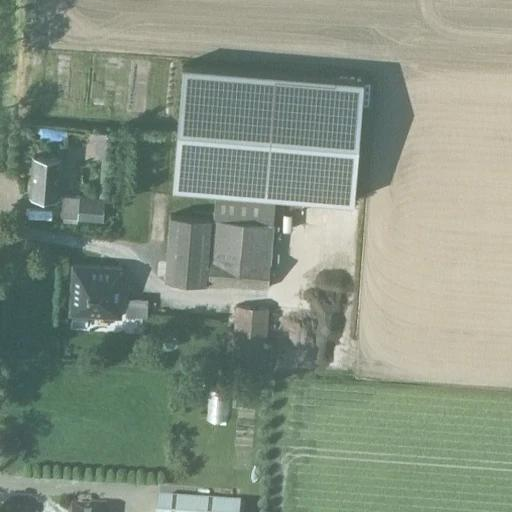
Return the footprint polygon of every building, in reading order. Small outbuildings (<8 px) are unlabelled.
[(170,192),(215,196),(215,194),(274,199),(273,201),(351,207),(361,86),(180,71),(170,192)] [(96,154),(107,154),(108,132),(97,132),(96,154)] [(61,157),(33,156),(31,182),(29,182),(29,189),(31,189),(31,194),(58,196),(61,157)] [(166,279),(267,288),(272,224),(273,201),(274,199),(215,194),(215,196),(214,213),(194,212),(194,218),(171,216),(166,279)] [(61,217),(102,219),(103,198),(62,195),(61,217)] [(74,264),(71,313),(120,316),(123,281),(120,281),(121,267),(74,264)] [(127,298),(126,314),(147,315),(147,299),(127,298)] [(236,305),(231,365),(262,367),(267,308),(236,305)] [(156,500),(155,511),(237,511),(238,505),(156,500)]
